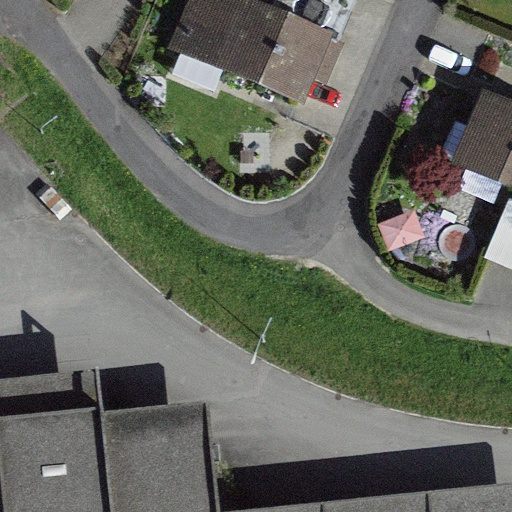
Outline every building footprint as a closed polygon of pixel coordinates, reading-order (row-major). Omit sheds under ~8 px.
[(298,101),(309,75),(321,81),(355,1),(352,0),(254,0),(253,5),(242,0),(195,0),(179,38),(181,39),(228,59),(224,69),(298,101)] [(456,122),(441,157),(511,187),(511,109),(491,100),(477,131),(456,122)] [(511,225),(498,257),(511,262),(511,225)] [(0,378),(0,415),(103,405),(99,369),(0,378)] [(114,511),(511,511),(511,480),(223,511),(209,393),(103,405),(114,511)] [(0,511),(114,511),(103,405),(0,415),(0,511)]
